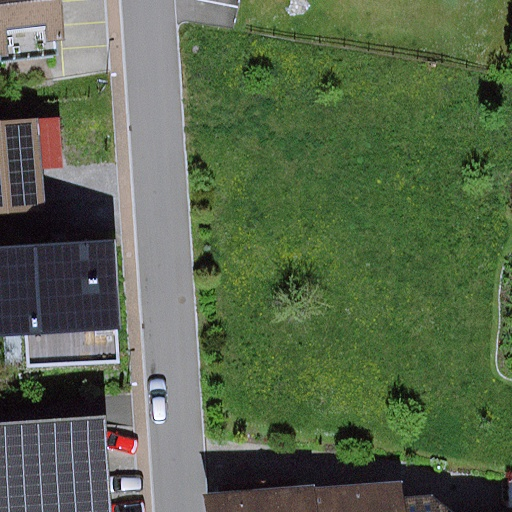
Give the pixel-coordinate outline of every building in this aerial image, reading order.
[(58,0),(0,0),(0,36),(62,29),(58,0)] [(0,188),(40,186),(35,119),(0,121),(0,188)] [(0,327),(117,321),(112,236),(0,241),(0,327)] [(107,511),(101,408),(0,414),(0,511),(107,511)] [(402,479),(218,488),(219,511),(403,511),(403,497),(402,479)] [(451,493),(403,497),(403,511),(511,511),(511,502),(452,507),(451,493)]
